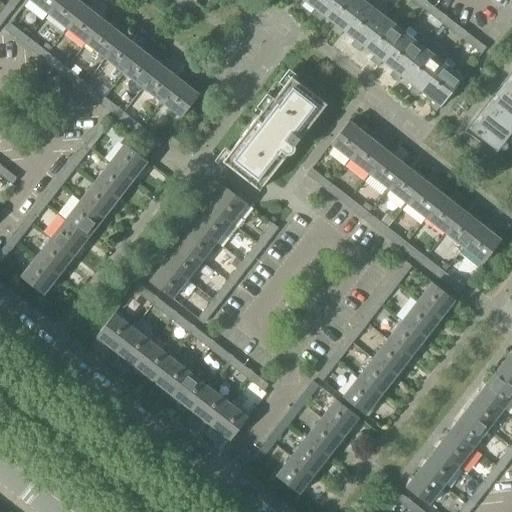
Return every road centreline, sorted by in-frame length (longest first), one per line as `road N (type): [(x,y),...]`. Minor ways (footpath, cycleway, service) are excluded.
road 1 (residential): [(287,354),(357,262),(321,233),(249,324)]
road 2 (residential): [(212,486),(0,322)]
road 3 (residential): [(212,486),(290,385),(287,354)]
road 4 (residential): [(45,168),(79,122),(4,66),(0,71)]
